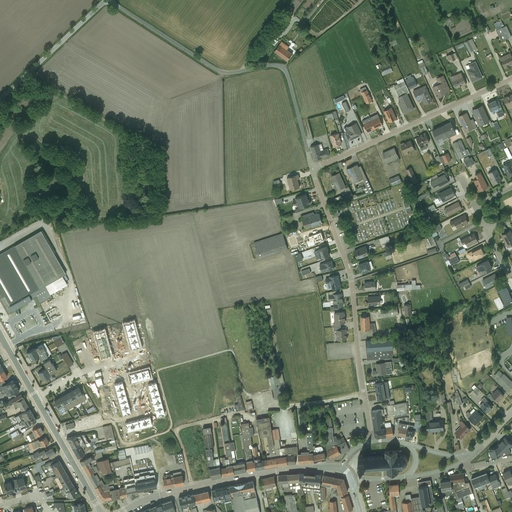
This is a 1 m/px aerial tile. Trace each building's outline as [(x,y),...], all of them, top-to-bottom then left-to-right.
[(293,21),(300,14),(296,10),(289,17),(293,21)] [(452,26),(459,23),(456,17),(449,20),(452,26)] [(511,38),(511,25),(509,26),(506,19),(503,20),(504,21),(499,24),(506,41),(511,38)] [(470,41),(476,58),(480,57),(478,51),(482,50),(478,39),(470,41)] [(273,50),(286,60),(291,53),(286,50),(289,47),(280,41),(273,50)] [(504,67),(511,63),(511,57),(510,52),(500,57),(504,67)] [(462,60),(460,53),(452,54),(454,62),(462,60)] [(433,73),(430,65),(428,60),(423,62),(429,75),(433,73)] [(471,82),(482,77),(475,61),(467,64),(469,68),(466,70),(471,82)] [(387,71),(389,76),(399,72),(397,67),(387,71)] [(455,88),(465,83),(460,72),(452,76),(454,79),(451,80),(455,88)] [(437,96),(450,91),(443,75),(435,78),(437,83),(432,86),(437,96)] [(423,104),(432,100),(425,85),(412,90),(417,101),(421,99),(423,104)] [(372,103),(378,100),(373,88),(366,91),(372,103)] [(403,113),(413,108),(406,92),(396,97),(403,113)] [(507,109),(511,106),(511,93),(502,98),(507,109)] [(498,117),(504,114),(498,101),(496,102),(494,99),(486,103),(490,111),(494,109),(498,117)] [(350,112),(356,110),(353,100),(347,102),(350,112)] [(479,126),(489,121),(481,105),(471,110),(479,126)] [(397,106),(389,109),(394,122),(403,119),(397,106)] [(370,135),(395,124),(389,112),(370,120),(371,123),(366,126),(370,135)] [(464,132),(473,128),(466,112),(457,115),(464,132)] [(447,137),(455,134),(449,121),(442,124),(447,137)] [(348,141),(361,135),(355,122),(346,126),(348,130),(344,132),(348,141)] [(447,137),(442,124),(431,129),(436,139),(441,137),(442,139),(447,137)] [(332,146),(341,143),(338,132),(329,135),(332,146)] [(419,146),(428,142),(424,133),(415,137),(419,146)] [(458,142),(464,158),(472,156),(467,139),(458,142)] [(405,155),(415,150),(409,140),(399,144),(405,155)] [(313,160),(329,155),(327,149),(320,151),(318,143),(309,146),(313,160)] [(386,162),(398,157),(394,147),(382,152),(386,162)] [(497,148),(490,150),(492,156),(499,154),(497,148)] [(443,166),(456,161),(453,152),(445,156),(444,155),(439,157),(443,166)] [(478,157),(470,160),(472,166),(480,164),(478,157)] [(508,176),(511,173),(511,164),(510,160),(502,164),(508,176)] [(353,183),(363,179),(356,163),(346,168),(353,183)] [(493,184),(501,180),(496,168),(487,172),(493,184)] [(478,191),(487,187),(480,171),(474,174),(476,179),(473,180),(478,191)] [(336,191),(345,187),(338,172),(329,176),(336,191)] [(434,190),(448,182),(444,173),(429,181),(434,190)] [(286,177),(289,189),(299,187),(296,174),(286,177)] [(440,204),(455,196),(451,187),(435,194),(440,204)] [(297,207),(309,203),(306,193),(294,197),(297,207)] [(448,215),(461,208),(458,201),(444,208),(448,215)] [(436,212),(442,208),(439,203),(433,207),(436,212)] [(304,228),(321,223),(318,212),(300,218),(304,228)] [(456,229),(468,223),(464,215),(449,222),(452,227),(455,225),(456,229)] [(444,234),(443,230),(447,229),(445,225),(436,227),(439,235),(444,234)] [(43,230),(0,254),(0,300),(9,315),(33,301),(35,306),(51,297),(47,290),(70,277),(43,230)] [(506,247),(511,244),(511,235),(509,230),(500,234),(506,247)] [(259,241),(264,257),(294,249),(289,233),(259,241)] [(478,241),(474,233),(460,240),(462,245),(465,243),(466,247),(478,241)] [(432,238),(435,245),(441,243),(438,235),(432,238)] [(320,258),(329,255),(326,246),(317,249),(320,258)] [(485,255),(481,246),(466,253),(469,259),(472,258),(474,260),(485,255)] [(356,259),(368,254),(365,247),(353,251),(356,259)] [(302,261),(308,259),(306,252),(300,254),(302,261)] [(452,254),(448,255),(453,266),(465,261),(460,252),(452,255),(452,254)] [(360,273),(370,270),(367,260),(357,264),(360,273)] [(478,274),(492,268),(488,260),(475,266),(478,274)] [(322,273),(334,268),(331,261),(319,265),(322,273)] [(485,287),(498,281),(495,273),(481,280),(485,287)] [(330,289),(340,287),(338,274),(328,276),(328,278),(324,279),(324,284),(330,283),(330,289)] [(471,285),(472,288),(476,287),(474,279),(464,283),(465,287),(471,285)] [(402,291),(422,290),(421,280),(417,280),(417,283),(402,284),(402,291)] [(364,291),(375,291),(374,281),(364,281),(364,291)] [(505,306),(511,302),(511,291),(510,292),(507,288),(498,292),(505,306)] [(333,310),(343,309),(341,292),(328,294),(328,300),(332,300),(333,310)] [(367,306),(380,305),(379,295),(366,296),(367,306)] [(16,322),(25,316),(21,310),(12,316),(16,322)] [(333,323),(345,323),(344,312),(332,313),(333,323)] [(360,330),(370,329),(369,316),(359,317),(360,330)] [(336,341),(346,340),(346,329),(335,330),(336,341)] [(366,359),(392,357),(391,339),(365,340),(366,359)] [(38,356),(36,352),(44,348),(42,345),(37,347),(37,346),(31,349),(35,357),(36,357),(38,356)] [(38,356),(41,360),(47,356),(45,352),(46,352),(44,348),(36,352),(38,356)] [(32,364),(38,360),(36,357),(35,357),(31,349),(26,352),(30,359),(30,360),(32,364)] [(72,351),(67,354),(74,366),(79,363),(72,351)] [(47,371),(54,367),(52,363),(51,364),(49,359),(43,363),(45,368),(47,371)] [(373,377),(392,374),(390,361),(375,363),(376,370),(372,370),(373,377)] [(41,366),(35,369),(37,373),(38,372),(42,380),(46,378),(42,370),(43,369),(41,366)] [(43,369),(42,370),(46,378),(50,376),(50,374),(56,371),(54,367),(47,371),(45,368),(43,369)] [(507,391),(511,386),(511,382),(503,374),(496,380),(507,391)] [(11,396),(18,392),(12,381),(5,385),(11,396)] [(376,392),(389,390),(387,382),(374,384),(376,392)] [(480,384),(476,387),(478,389),(476,392),(481,398),(487,392),(480,384)] [(79,403),(86,399),(83,395),(78,386),(72,390),(79,403)] [(497,402),(504,396),(497,388),(490,394),(497,402)] [(72,390),(66,393),(73,406),(79,403),(72,390)] [(377,400),(390,398),(389,390),(376,392),(377,400)] [(463,391),(459,393),(464,405),(468,403),(463,391)] [(67,410),(73,406),(66,393),(60,397),(67,410)] [(12,398),(14,403),(23,398),(21,394),(12,398)] [(60,397),(54,400),(58,408),(57,408),(60,413),(67,410),(60,397)] [(249,409),(245,397),(242,398),(244,404),(240,405),(242,411),(249,409)] [(18,411),(27,406),(23,398),(14,403),(18,411)] [(487,413),(493,407),(485,399),(479,405),(487,413)] [(249,402),(250,409),(258,408),(257,400),(249,402)] [(18,414),(21,420),(31,415),(28,409),(18,414)] [(371,411),(372,420),(382,419),(381,410),(371,411)] [(475,425),(482,417),(475,410),(467,417),(475,425)] [(103,412),(91,415),(92,422),(100,420),(102,424),(105,423),(103,412)] [(25,426),(35,421),(31,415),(21,420),(25,426)] [(276,416),(263,417),(265,437),(273,436),(274,446),(280,446),(281,451),(287,450),(284,428),(277,429),(276,416)] [(426,431),(443,430),(442,418),(425,419),(426,431)] [(373,429),(383,428),(382,419),(372,420),(373,429)] [(460,440),(470,430),(461,421),(457,424),(459,426),(453,432),(460,440)] [(72,430),(80,427),(79,422),(71,424),(72,430)] [(34,436),(42,432),(38,426),(30,430),(34,436)] [(215,446),(219,446),(216,426),(208,427),(209,433),(210,433),(211,442),(214,442),(215,446)] [(385,437),(393,436),(392,427),(384,428),(385,437)] [(404,438),(405,428),(399,427),(397,437),(404,438)] [(385,437),(384,428),(373,429),(374,438),(385,437)] [(404,438),(411,440),(413,430),(405,428),(404,438)] [(18,441),(31,436),(30,431),(25,433),(24,430),(15,434),(18,441)] [(69,447),(76,443),(72,436),(65,439),(69,447)] [(40,447),(48,443),(45,437),(37,441),(40,447)] [(340,453),(349,449),(345,441),(336,445),(340,453)] [(211,448),(213,463),(223,462),(223,465),(225,465),(225,459),(227,459),(227,461),(231,461),(231,465),(235,465),(234,459),(241,459),(240,442),(230,443),(232,458),(231,458),(219,459),(218,447),(211,448)] [(69,447),(73,453),(80,449),(76,443),(69,447)] [(489,459),(511,452),(511,451),(510,444),(486,450),(489,459)] [(147,445),(122,450),(124,460),(117,462),(118,468),(137,464),(139,476),(144,475),(143,468),(151,466),(147,445)] [(340,453),(336,445),(325,451),(330,459),(340,453)] [(150,449),(156,471),(167,468),(167,470),(176,467),(169,446),(154,450),(153,448),(150,449)] [(46,457),(53,453),(50,447),(43,452),(46,457)] [(75,458),(82,454),(80,449),(73,453),(75,458)] [(313,462),(325,460),(323,450),(311,453),(313,462)] [(382,453),(382,456),(364,457),(362,455),(359,455),(358,458),(358,459),(358,460),(358,467),(362,467),(362,469),(383,468),(384,471),(386,471),(387,472),(386,472),(387,472),(387,473),(387,472),(398,472),(398,471),(399,471),(403,471),(402,466),(405,465),(406,466),(406,465),(407,462),(408,462),(407,462),(407,459),(408,458),(407,458),(405,456),(405,455),(404,456),(402,455),(401,454),(401,450),(397,450),(396,450),(386,451),(386,450),(385,450),(385,451),(384,451),(384,452),(385,452),(385,453),(382,453)] [(313,462),(311,453),(297,454),(297,463),(313,462)] [(286,465),(295,464),(294,455),(285,456),(286,465)] [(79,461),(81,465),(91,460),(88,456),(79,461)] [(286,465),(285,456),(275,458),(276,466),(286,465)] [(103,459),(105,472),(117,470),(115,457),(103,459)] [(264,468),(276,466),(275,458),(262,460),(264,468)] [(52,477),(64,470),(58,460),(46,466),(52,477)] [(84,471),(94,465),(91,460),(81,465),(84,471)] [(254,469),(264,468),(262,460),(253,461),(254,469)] [(254,469),(253,461),(243,463),(245,471),(254,469)] [(233,474),(245,471),(243,463),(231,466),(233,474)] [(87,475),(96,470),(94,465),(84,471),(87,475)] [(233,474),(231,466),(225,467),(227,475),(233,474)] [(210,479),(220,476),(218,467),(207,469),(210,479)] [(52,477),(55,483),(67,477),(64,470),(52,477)] [(508,485),(511,483),(511,476),(510,471),(503,473),(508,485)] [(468,481),(464,482),(463,472),(450,474),(450,479),(451,489),(456,499),(473,494),(468,481)] [(46,483),(45,480),(48,479),(45,473),(39,476),(43,485),(46,483)] [(173,486),(182,484),(180,473),(171,474),(173,486)] [(287,483),(298,483),(298,473),(286,474),(287,483)] [(310,484),(311,474),(298,473),(298,483),(310,484)] [(473,487),(488,482),(485,473),(470,478),(473,487)] [(173,486),(171,474),(162,476),(164,488),(173,486)] [(278,484),(287,483),(286,474),(277,475),(278,484)] [(310,484),(318,485),(319,475),(311,474),(310,484)] [(493,488),(499,485),(495,474),(488,477),(493,488)] [(321,475),(321,485),(330,486),(331,476),(321,475)] [(343,478),(331,476),(330,486),(335,487),(343,478)] [(19,489),(26,487),(23,477),(13,480),(16,488),(18,487),(19,489)] [(59,490),(71,484),(67,477),(55,483),(59,490)] [(260,489),(275,486),(274,477),(259,480),(260,489)] [(148,491),(157,490),(155,478),(146,479),(148,491)] [(148,491),(146,479),(138,480),(140,492),(148,491)] [(440,490),(451,489),(450,479),(439,481),(440,490)] [(13,489),(16,488),(13,480),(3,483),(6,493),(13,490),(13,489)] [(338,495),(347,493),(343,480),(336,488),(338,495)] [(422,505),(434,503),(430,480),(418,482),(422,505)] [(242,493),(253,490),(251,481),(240,483),(242,493)] [(125,496),(136,494),(134,483),(123,486),(125,496)] [(242,493),(240,483),(227,486),(229,495),(242,493)] [(62,497),(74,491),(71,484),(59,490),(62,497)] [(396,508),(394,496),(399,495),(397,484),(388,485),(390,509),(396,508)] [(101,501),(109,499),(107,491),(103,492),(98,485),(93,487),(101,501)] [(125,496),(123,486),(116,487),(118,498),(125,496)] [(220,497),(229,495),(227,486),(218,488),(220,497)] [(110,499),(118,498),(116,487),(107,489),(110,499)] [(220,497),(218,488),(210,490),(212,499),(220,497)] [(200,502),(208,501),(206,491),(198,492),(200,502)] [(409,511),(419,511),(417,497),(416,497),(415,491),(411,492),(412,500),(407,501),(409,511)] [(200,502),(198,492),(191,494),(194,504),(200,502)] [(302,511),(299,493),(289,494),(291,511),(302,511)] [(185,506),(194,504),(191,494),(183,496),(185,506)] [(344,511),(352,510),(348,495),(340,498),(344,511)] [(161,503),(164,511),(173,511),(170,501),(161,503)] [(85,511),(84,503),(73,505),(74,511),(85,511)]
